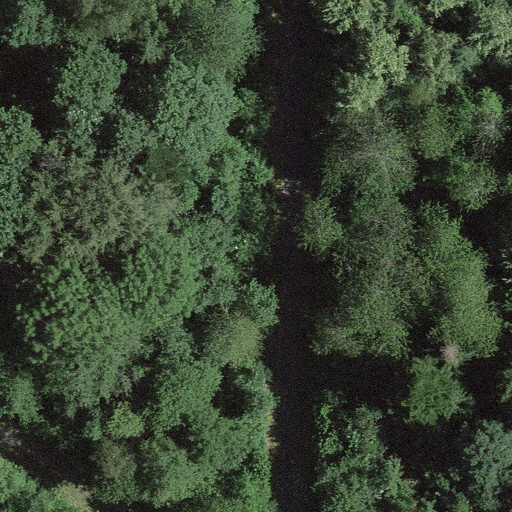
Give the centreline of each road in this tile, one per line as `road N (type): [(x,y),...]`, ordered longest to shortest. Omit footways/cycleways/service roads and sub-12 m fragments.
road 1 (track): [(288,0),(279,511)]
road 2 (track): [(146,511),(0,421)]
